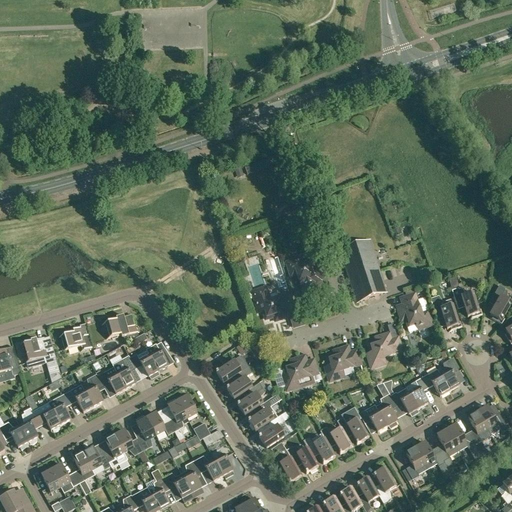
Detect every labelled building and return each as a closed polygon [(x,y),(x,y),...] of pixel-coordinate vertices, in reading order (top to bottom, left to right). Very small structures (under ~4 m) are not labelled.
[(234,170),(236,176),(243,174),(241,168),(234,170)] [(400,235),(400,234),(398,229),(391,231),(393,238),(400,235)] [(340,252),(341,253),(357,304),(386,293),(369,242),(340,252)] [(291,262),(286,264),(288,268),(291,277),(297,275),(306,302),(320,297),(316,284),(322,282),(318,272),(317,268),(314,269),(313,269),(310,261),(314,260),(312,252),(299,256),(300,259),(291,262)] [(504,318),(511,304),(505,301),(507,293),(505,291),(505,290),(499,287),(490,302),(496,305),(490,316),(490,317),(489,319),(501,326),(505,319),(504,318)] [(252,293),(254,299),(255,304),(258,313),(263,312),(266,320),(274,318),(274,319),(275,322),(280,321),(289,318),(287,311),(294,309),(290,296),(288,289),(276,293),(278,299),(270,302),(268,295),(266,288),(252,293)] [(463,306),(464,308),(467,318),(468,318),(469,321),(482,316),(479,308),(478,309),(473,294),(466,296),(462,289),(459,290),(458,289),(452,291),(457,308),(463,306)] [(432,326),(431,322),(428,312),(421,314),(415,295),(401,299),(403,306),(397,308),(401,322),(406,320),(408,329),(417,326),(418,330),(432,326)] [(443,318),(447,330),(448,333),(462,328),(459,320),(457,321),(453,306),(445,309),(443,303),(439,304),(436,297),(430,299),(437,320),(443,318)] [(129,336),(137,333),(139,333),(139,332),(137,333),(135,327),(137,326),(137,325),(127,328),(124,317),(116,319),(117,321),(113,322),(112,320),(107,322),(107,324),(102,325),(102,326),(106,325),(110,339),(106,340),(112,339),(112,340),(118,339),(117,337),(121,336),(122,338),(129,336)] [(92,349),(89,336),(83,337),(80,329),(73,331),(74,333),(64,336),(68,351),(81,347),(83,352),(92,349)] [(371,369),(376,368),(385,365),(383,358),(402,352),(398,338),(391,340),(390,334),(376,339),(377,343),(369,346),(371,354),(367,355),(371,369)] [(144,335),(133,341),(136,346),(147,340),(144,335)] [(45,349),(42,339),(24,345),(29,363),(45,359),(46,361),(56,359),(52,347),(45,349)] [(254,349),(261,360),(266,356),(259,345),(254,349)] [(334,352),(335,355),(335,356),(327,359),(329,367),(325,369),(329,383),(343,378),(341,371),(361,365),(356,351),(350,353),(348,347),(334,352)] [(158,351),(149,356),(158,373),(168,368),(157,348),(157,349),(158,351)] [(21,375),(16,358),(9,360),(6,350),(7,350),(6,350),(0,351),(0,376),(5,375),(7,381),(14,379),(13,377),(21,375)] [(158,374),(158,373),(149,356),(146,352),(137,357),(136,356),(130,360),(136,371),(142,367),(149,379),(150,378),(151,380),(159,376),(158,374)] [(223,385),(232,379),(234,377),(248,368),(241,356),(233,362),(234,363),(218,373),(217,372),(216,373),(223,385)] [(313,383),(311,377),(318,375),(313,361),(307,363),(305,357),(291,361),(292,366),(284,368),(285,370),(280,372),(279,370),(272,372),(278,390),(285,388),(287,392),(313,383)] [(129,374),(136,371),(130,360),(129,358),(117,364),(121,371),(116,374),(126,391),(136,386),(129,374)] [(445,373),(440,376),(450,392),(459,387),(453,376),(459,372),(451,360),(443,365),(445,373)] [(252,374),(248,368),(234,377),(238,383),(229,389),(228,388),(226,389),(234,401),(245,394),(252,389),(245,379),(252,374)] [(114,369),(97,377),(103,388),(110,385),(116,396),(126,391),(116,374),(114,369)] [(440,398),(450,392),(440,376),(437,370),(421,379),(427,390),(433,387),(440,398)] [(97,392),(103,388),(97,377),(96,376),(87,381),(89,389),(84,392),(93,409),(103,403),(97,392)] [(427,390),(421,379),(415,383),(418,388),(409,394),(418,410),(428,405),(421,393),(427,390)] [(259,384),(252,389),(245,394),(249,399),(239,405),(239,404),(237,406),(245,417),(256,410),(262,405),(259,400),(265,393),(259,384)] [(93,409),(84,392),(81,386),(65,395),(71,406),(77,403),(83,414),(93,409)] [(417,411),(418,410),(409,394),(406,390),(397,395),(396,394),(390,397),(389,396),(396,408),(402,405),(409,416),(410,416),(411,418),(418,414),(417,411)] [(51,409),(61,426),(70,421),(64,410),(71,406),(65,395),(58,399),(61,404),(51,409)] [(375,408),(377,411),(387,428),(388,428),(390,431),(398,426),(396,423),(397,423),(390,411),(396,408),(389,396),(380,401),(381,405),(375,408)] [(187,397),(178,402),(187,420),(196,415),(198,417),(187,397)] [(273,421),(277,419),(271,408),(274,406),(270,400),(262,405),(256,410),(259,415),(250,422),(250,421),(248,422),(256,433),(267,426),(273,421)] [(174,419),(168,423),(174,433),(180,430),(177,425),(187,420),(178,402),(168,408),(174,419)] [(51,432),(53,431),(53,432),(56,433),(59,431),(60,428),(59,427),(61,426),(51,409),(48,404),(32,413),(38,424),(45,420),(51,432)] [(337,423),(341,430),(345,437),(351,434),(357,444),(356,444),(357,446),(369,439),(358,421),(361,420),(354,407),(340,415),(343,419),(337,423)] [(487,408),(477,414),(487,430),(497,425),(502,434),(508,430),(500,416),(494,419),(487,408)] [(32,427),(38,424),(32,413),(30,410),(24,413),(25,415),(22,416),(24,424),(19,427),(28,444),(29,443),(30,445),(33,445),(36,444),(37,441),(36,440),(38,439),(32,427)] [(378,434),(387,428),(377,411),(368,417),(365,412),(359,415),(365,426),(371,423),(378,434)] [(168,437),(174,433),(168,423),(162,426),(156,414),(146,420),(155,437),(165,432),(168,437)] [(487,430),(477,414),(468,419),(474,430),(468,434),(476,446),(485,441),(482,433),(487,430)] [(281,416),(277,419),(273,421),(267,426),(270,431),(261,438),(260,437),(259,438),(266,449),(284,438),(277,427),(285,422),(281,416)] [(150,440),(155,437),(146,420),(136,425),(143,437),(137,440),(143,452),(152,448),(150,440)] [(28,444),(19,427),(14,430),(8,424),(0,428),(0,431),(6,442),(12,438),(18,450),(20,449),(21,451),(28,448),(27,445),(28,444)] [(193,430),(196,436),(207,430),(204,424),(193,430)] [(476,446),(468,434),(463,437),(456,426),(446,431),(456,448),(459,453),(468,447),(469,448),(475,445),(476,446)] [(320,432),(324,440),(329,447),(334,444),(340,453),(339,454),(340,456),(352,449),(345,437),(341,430),(331,436),(326,429),(320,432)] [(207,430),(196,436),(199,442),(211,436),(207,430)] [(459,453),(456,448),(446,431),(437,437),(443,448),(437,452),(445,464),(444,463),(450,459),(449,458),(459,453)] [(124,432),(114,437),(124,454),(129,451),(134,457),(143,452),(137,440),(131,443),(124,432)] [(211,436),(203,441),(207,448),(222,439),(218,432),(211,436)] [(105,442),(111,454),(105,457),(111,468),(112,470),(121,465),(119,457),(124,454),(114,437),(105,442)] [(329,447),(324,440),(314,446),(309,438),(303,442),(307,450),(312,457),(318,453),(323,463),(322,464),(323,465),(335,458),(329,447)] [(184,443),(169,452),(173,460),(179,457),(177,454),(187,449),(184,443)] [(302,478),(295,466),(286,452),(285,449),(281,444),(271,451),(274,456),(279,453),(285,463),(280,466),(289,482),(289,483),(290,485),(302,478)] [(425,444),(415,449),(425,466),(434,461),(438,468),(445,464),(437,452),(431,455),(425,444)] [(494,451),(498,456),(504,452),(500,446),(494,451)] [(307,450),(302,453),(296,447),(293,449),(292,448),(286,452),(295,466),(301,463),(306,473),(305,473),(306,475),(310,473),(311,475),(317,471),(316,470),(318,468),(312,457),(307,450)] [(105,471),(111,468),(105,457),(99,460),(93,449),(83,454),(92,471),(102,466),(105,471)] [(427,471),(425,466),(415,449),(406,455),(412,466),(402,472),(408,483),(418,477),(418,476),(427,471)] [(223,478),(224,477),(225,480),(233,476),(232,473),(233,472),(222,453),(223,456),(214,461),(223,478)] [(73,460),(79,471),(73,474),(79,485),(85,482),(83,477),(92,471),(83,454),(73,460)] [(213,483),(223,478),(214,461),(209,463),(203,457),(194,462),(201,475),(207,472),(213,483)] [(182,478),(192,495),(194,500),(204,494),(195,478),(201,475),(194,462),(185,467),(187,472),(181,476),(182,478)] [(61,466),(51,471),(61,489),(70,483),(73,489),(79,485),(73,474),(67,478),(61,466)] [(155,492),(151,495),(159,511),(160,511),(170,507),(163,495),(169,492),(163,480),(158,470),(151,474),(156,483),(154,484),(155,492)] [(381,488),(375,491),(379,498),(383,506),(389,502),(392,500),(390,492),(396,488),(385,470),(373,477),(374,478),(375,478),(381,488)] [(51,494),(61,489),(51,471),(42,477),(52,496),(53,496),(51,494)] [(194,500),(192,495),(182,478),(181,476),(175,479),(172,475),(163,480),(169,492),(176,489),(184,505),(194,500)] [(507,506),(511,502),(511,477),(511,478),(511,479),(502,486),(506,491),(501,498),(507,506)] [(368,504),(379,498),(375,491),(368,480),(357,486),(357,488),(358,488),(364,497),(358,501),(362,508),(364,511),(372,511),(373,511),(368,504)] [(356,511),(362,508),(358,501),(352,489),(340,496),(341,498),(342,497),(347,507),(341,510),(342,511),(356,511)] [(33,511),(22,490),(15,494),(14,492),(0,499),(0,500),(2,505),(1,506),(4,511),(33,511)] [(147,511),(159,511),(151,495),(141,500),(138,495),(132,498),(138,509),(144,506),(147,511)] [(133,511),(138,509),(132,498),(131,497),(125,500),(129,507),(119,511),(133,511)] [(58,504),(62,510),(73,504),(70,498),(58,504)] [(327,511),(342,511),(341,510),(335,499),(323,506),(324,507),(325,507),(327,511)] [(260,511),(254,500),(245,506),(248,511),(260,511)]
